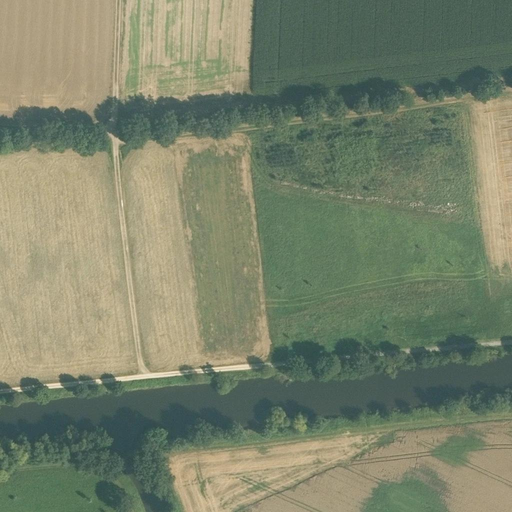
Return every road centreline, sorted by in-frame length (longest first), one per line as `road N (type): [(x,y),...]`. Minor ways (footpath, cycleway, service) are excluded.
road 1 (track): [(114,141),(511,101)]
road 2 (track): [(141,376),(511,343)]
road 3 (track): [(511,429),(164,458)]
road 4 (track): [(141,376),(114,141)]
road 5 (track): [(133,511),(109,473),(95,469),(0,478)]
road 6 (track): [(0,391),(141,376)]
road 7 (track): [(113,129),(118,0)]
